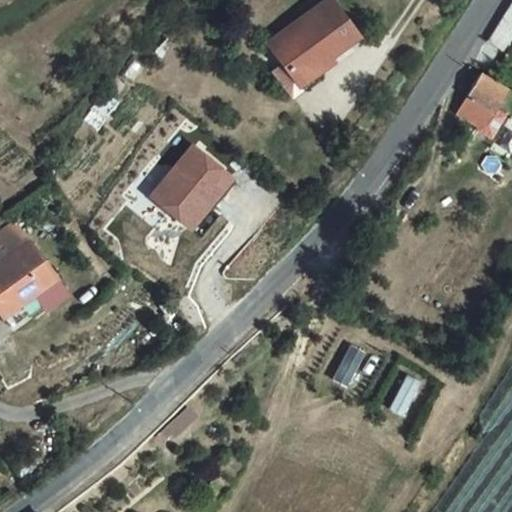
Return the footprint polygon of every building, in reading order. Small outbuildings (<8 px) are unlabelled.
[(274,33),(303,5),(298,0),(289,0),(265,23),(274,33)] [(298,0),(303,5),(274,33),(303,64),(320,48),(334,36),(330,32),(356,8),(348,0),(298,0)] [(326,53),(320,48),(303,64),(274,33),(263,44),(296,81),(326,53)] [(500,94),(510,77),(482,62),(470,84),(498,98),(500,94)] [(498,98),(470,84),(460,101),(482,114),(479,119),(496,128),(511,101),(500,94),(498,98)] [(183,229),(231,176),(190,140),(142,192),(183,229)] [(228,163),(237,151),(226,142),(217,153),(228,163)] [(0,237),(9,249),(29,235),(14,215),(0,225),(0,237)] [(9,249),(0,256),(0,305),(11,319),(63,278),(29,235),(9,249)]
